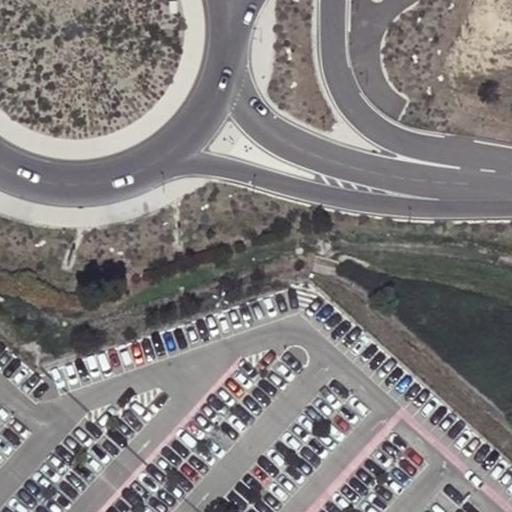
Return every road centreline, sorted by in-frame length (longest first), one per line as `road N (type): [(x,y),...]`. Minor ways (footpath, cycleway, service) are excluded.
road 1 (unclassified): [(154,164),(198,160),(405,207),(511,206)]
road 2 (unclassified): [(511,188),(373,173),(314,155),(259,123),(226,71)]
road 3 (primary): [(511,165),(408,145),(370,125),(338,79),(334,0)]
road 4 (primary): [(0,166),(63,184),(154,164)]
